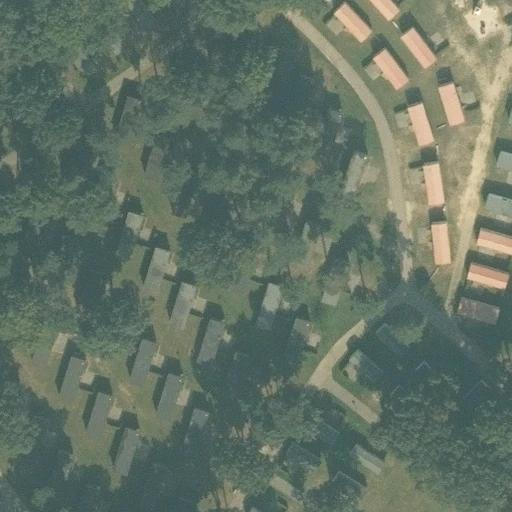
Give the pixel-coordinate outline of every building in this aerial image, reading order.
[(126,0),(124,2),(145,31),(159,20),(143,0),(126,0)] [(341,0),(332,8),(358,40),(372,29),(348,0),(341,0)] [(369,0),(386,17),(399,6),(393,0),(369,0)] [(397,33),(420,66),(435,55),(411,22),(397,33)] [(393,88),(409,78),(387,42),(371,52),(393,88)] [(454,78),(436,82),(445,122),(463,118),(454,78)] [(423,97),(404,103),(417,143),(436,137),(423,97)] [(328,133),(330,134),(339,111),(326,106),(312,143),(322,147),(328,133)] [(511,169),(511,152),(495,151),(493,167),(511,169)] [(437,159),(420,162),(427,202),(444,199),(437,159)] [(187,203),(194,173),(179,169),(171,199),(187,203)] [(511,197),(485,190),(481,206),(511,214),(511,197)] [(123,207),(114,252),(130,255),(139,211),(123,207)] [(431,260),(451,259),(449,219),(429,220),(431,260)] [(511,233),(478,227),(474,243),(511,250),(511,233)] [(242,291),(252,259),(237,254),(226,286),(242,291)] [(505,286),(509,270),(468,260),(464,276),(505,286)] [(269,326),(282,280),(267,276),(254,321),(269,326)] [(183,324),(191,280),(176,277),(168,322),(183,324)] [(456,308),(493,321),(498,306),(461,294),(456,308)] [(292,370),(308,318),(292,313),(277,366),(292,370)] [(110,314),(100,344),(116,349),(125,319),(110,314)] [(207,314),(194,358),(210,363),(223,319),(207,314)] [(395,360),(410,345),(384,319),(368,334),(395,360)] [(125,377),(140,382),(155,340),(140,334),(125,377)] [(366,374),(378,362),(359,345),(348,357),(366,374)] [(242,376),(248,352),(233,348),(227,373),(242,376)] [(67,352),(55,395),(72,399),(84,356),(67,352)] [(165,369),(152,412),(167,417),(181,374),(165,369)] [(358,386),(364,380),(355,370),(334,389),(351,408),(366,395),(358,386)] [(0,407),(10,409),(13,386),(0,383),(0,407)] [(81,430),(96,436),(112,393),(96,387),(81,430)] [(14,454),(30,459),(46,416),(30,410),(14,454)] [(335,442),(342,429),(313,414),(306,427),(335,442)] [(123,474),(137,428),(120,423),(106,468),(123,474)] [(354,440),(347,452),(377,471),(384,459),(354,440)] [(46,490),(62,492),(69,451),(53,448),(46,490)] [(149,459),(137,496),(153,501),(165,464),(149,459)] [(356,502),(367,486),(338,467),(327,484),(356,502)]
